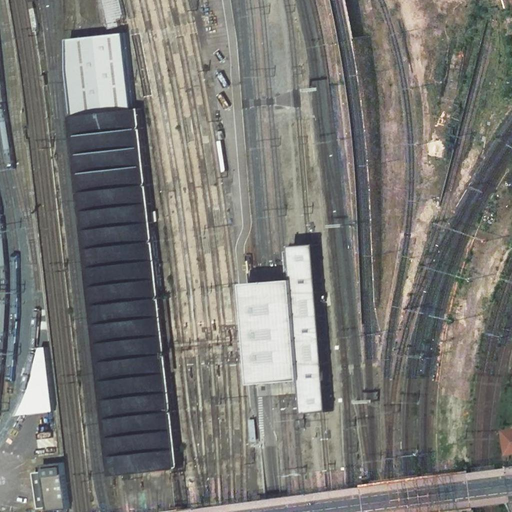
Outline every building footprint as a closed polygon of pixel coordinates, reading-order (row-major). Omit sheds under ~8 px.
[(121,0),(103,0),(110,29),(121,26),(119,19),(125,18),(121,0)] [(70,86),(76,115),(135,109),(127,32),(99,35),(87,37),(71,38),(70,86)] [(76,115),(72,116),(113,475),(123,474),(135,473),(148,471),(163,470),(183,467),(142,108),(135,109),(76,115)] [(260,282),(249,283),(257,382),(267,382),(280,380),(292,379),(305,378),(308,413),(322,411),(335,410),(321,243),(309,244),(295,245),(295,250),(288,250),(290,280),(284,280),(272,281),(260,282)] [(65,462),(44,464),(44,471),(35,472),(39,508),(48,507),(49,511),(70,509),(65,462)]
